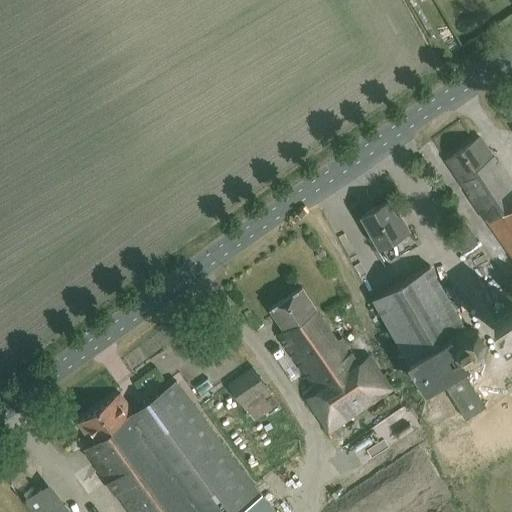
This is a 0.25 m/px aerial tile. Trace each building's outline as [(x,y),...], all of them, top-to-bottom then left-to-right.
[(511,185),(479,137),(444,161),(511,260),(511,185)] [(397,215),(388,201),(362,216),(380,247),(381,246),(389,261),(418,244),(409,230),(409,229),(400,213),(397,215)] [(461,249),(474,241),(463,223),(450,232),(461,249)] [(469,335),(430,265),(372,297),(407,359),(408,359),(424,387),(467,363),(470,366),(482,358),(485,342),(478,330),(469,335)] [(475,300),(488,297),(486,287),(503,283),(500,270),(485,273),(487,279),(471,282),(475,300)] [(337,339),(301,288),(270,309),(284,330),(278,334),(317,390),(305,398),(329,432),(391,388),(368,356),(360,362),(341,335),(337,339)] [(511,310),(494,322),(506,341),(511,337),(511,310)] [(253,420),(278,402),(251,366),(226,384),(253,420)] [(133,412),(119,393),(77,423),(91,442),(83,448),(130,511),(272,511),(175,381),(133,412)] [(71,511),(49,482),(23,501),(31,511),(71,511)]
